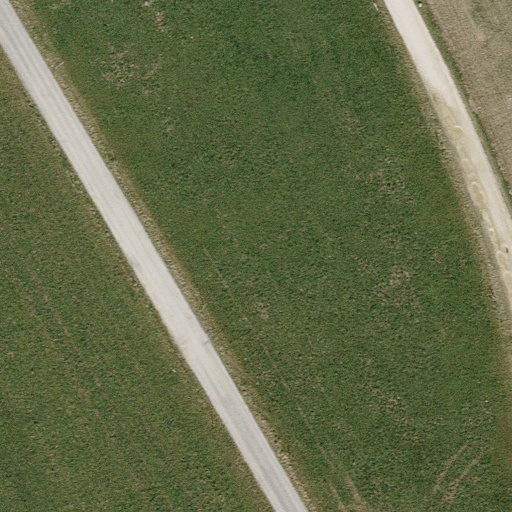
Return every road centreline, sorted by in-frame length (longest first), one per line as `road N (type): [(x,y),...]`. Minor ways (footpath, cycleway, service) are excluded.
road 1 (track): [(281,511),(0,21)]
road 2 (track): [(511,281),(389,0)]
